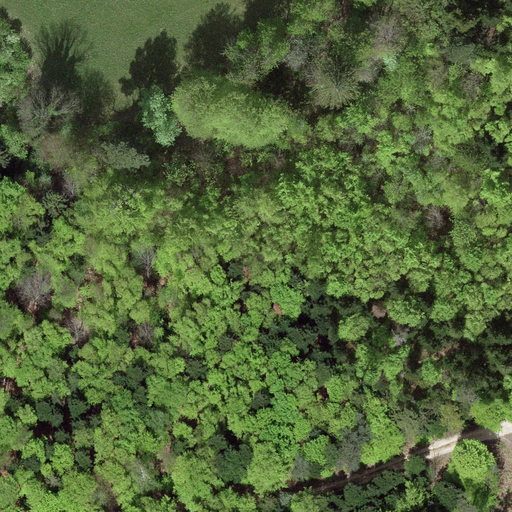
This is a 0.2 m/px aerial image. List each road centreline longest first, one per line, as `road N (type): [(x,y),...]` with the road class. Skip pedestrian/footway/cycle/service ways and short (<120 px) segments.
road 1 (track): [(124,511),(322,490),(511,421)]
road 2 (track): [(0,212),(353,85)]
